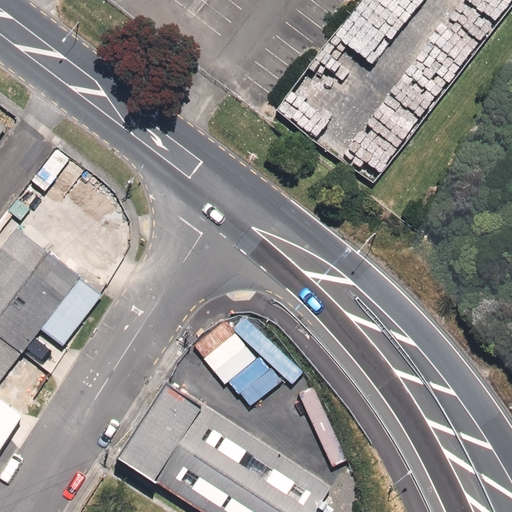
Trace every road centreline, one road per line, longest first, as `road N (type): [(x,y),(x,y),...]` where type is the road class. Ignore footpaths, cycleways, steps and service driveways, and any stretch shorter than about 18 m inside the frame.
road 1 (unclassified): [(231,198),(21,511)]
road 2 (secondary): [(262,223),(335,261),(396,308),(472,404),(511,488)]
road 3 (secondary): [(458,511),(378,368),(314,298),(262,223)]
road 4 (secondary): [(231,198),(0,22)]
